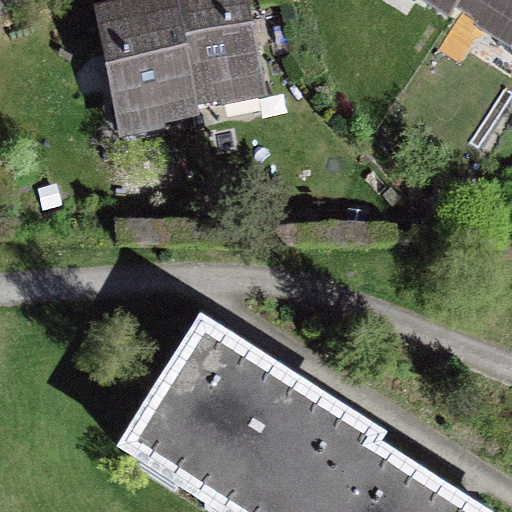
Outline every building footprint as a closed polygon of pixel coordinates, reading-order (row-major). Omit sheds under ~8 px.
[(170,11),(189,105),(223,99),(227,91),(254,86),(236,0),(173,0),(168,1),(170,11)] [(425,0),(448,14),(454,5),(457,0),(425,0)] [(511,32),(511,0),(457,0),(454,5),(482,23),(491,19),(511,32)] [(189,105),(170,11),(104,25),(124,123),(151,118),(158,125),(192,118),(189,105)] [(129,461),(209,511),(337,511),(369,463),(374,455),(204,345),(129,461)] [(446,511),(369,463),(337,511),(446,511)]
